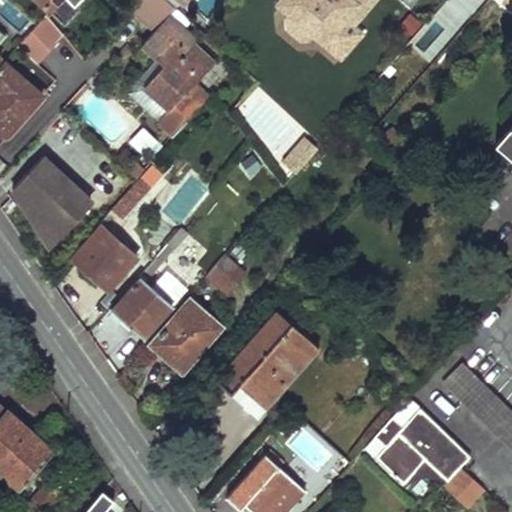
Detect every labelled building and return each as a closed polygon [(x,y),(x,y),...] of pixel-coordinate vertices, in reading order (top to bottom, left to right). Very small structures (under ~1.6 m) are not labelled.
[(35,0),(47,11),(64,26),(79,11),(76,7),(82,0),(35,0)] [(175,8),(166,0),(138,0),(130,8),(155,30),(168,16),(169,16),(175,8)] [(279,0),(277,3),(289,14),(287,17),(287,27),(301,38),(315,34),(323,25),(332,33),(345,18),(353,25),(374,0),(279,0)] [(45,13),(16,45),(38,64),(64,34),(45,13)] [(190,88),(200,77),(215,63),(194,43),(197,40),(169,16),(168,16),(155,30),(142,44),(163,63),(147,81),(147,84),(148,85),(149,88),(150,89),(169,106),(160,117),(176,131),(201,104),(193,97),(196,93),(190,88)] [(353,25),(345,18),(332,33),(342,40),(354,26),(353,25)] [(332,33),(323,25),(315,34),(324,42),(332,33)] [(1,60),(0,60),(0,134),(2,134),(6,133),(39,95),(1,60)] [(145,149),(156,135),(142,124),(131,139),(145,149)] [(511,125),(496,145),(511,157),(511,125)] [(318,147),(306,137),(293,151),(305,162),(318,147)] [(253,151),(238,165),(250,181),(263,166),(253,151)] [(305,162),(293,151),(286,160),(297,171),(305,162)] [(62,183),(37,161),(8,193),(31,214),(26,220),(50,249),(85,210),(60,186),(62,183)] [(152,162),(111,207),(122,216),(145,191),(154,199),(171,179),(152,162)] [(88,207),(62,183),(60,186),(85,210),(88,207)] [(100,224),(72,256),(108,288),(136,256),(102,225),(109,219),(104,215),(98,222),(100,224)] [(141,275),(111,308),(141,337),(172,303),(146,279),(187,232),(181,227),(139,273),(141,275)] [(212,243),(198,260),(209,271),(224,254),(212,243)] [(209,271),(207,273),(229,293),(248,272),(225,252),(224,254),(209,271)] [(174,295),(191,285),(178,261),(161,271),(174,295)] [(190,292),(147,340),(159,351),(170,339),(190,357),(219,323),(190,298),(193,294),(190,292)] [(274,307),(213,377),(228,391),(237,381),(265,405),(317,345),(274,307)] [(170,339),(159,351),(180,369),(190,357),(170,339)] [(125,344),(110,363),(117,373),(135,353),(125,344)] [(387,354),(380,362),(387,369),(384,373),(403,390),(415,377),(387,354)] [(511,413),(458,364),(440,384),(511,451),(511,413)] [(265,405),(237,381),(228,391),(257,415),(265,405)] [(0,402),(0,467),(17,481),(49,443),(0,402)] [(400,425),(390,415),(375,431),(386,442),(376,454),(391,468),(390,469),(395,474),(396,473),(403,479),(425,456),(448,477),(469,454),(418,406),(400,425)] [(264,452),(224,496),(237,508),(242,502),(252,511),(282,511),(304,488),(264,452)] [(471,477),(460,466),(443,484),(455,495),(471,477)] [(36,484),(20,504),(29,511),(37,511),(51,496),(36,484)] [(98,486),(81,506),(88,511),(93,511),(108,494),(98,486)] [(482,499),(474,508),(477,511),(487,511),(492,507),(482,499)]
